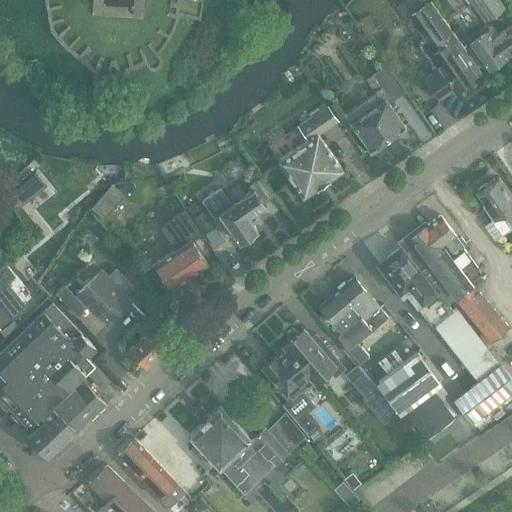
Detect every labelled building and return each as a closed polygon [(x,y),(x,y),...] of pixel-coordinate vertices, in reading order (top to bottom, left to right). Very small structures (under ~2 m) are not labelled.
[(93,0),(93,13),(145,16),(145,0),(93,0)] [(471,0),(486,21),(506,6),(502,0),(471,0)] [(432,1),(412,16),(427,37),(421,41),(419,47),(427,57),(431,54),(438,65),(433,69),(435,73),(426,79),(440,98),(454,88),(456,90),(482,72),(432,1)] [(511,28),(510,26),(498,35),(493,27),(487,31),(484,25),(466,37),(471,43),(472,42),(490,68),(507,57),(505,54),(510,50),(511,53),(511,52),(511,28)] [(371,150),(406,126),(390,104),(404,94),(385,66),(366,79),(375,93),(345,113),(371,150)] [(310,113),(313,117),(298,127),(308,141),(279,161),(304,197),(344,170),(319,133),(338,120),(328,106),(321,111),(319,107),(310,113)] [(274,195),(262,176),(251,184),(254,189),(245,194),(238,184),(225,193),(221,187),(204,199),(215,216),(220,213),(240,241),(258,229),(249,215),(265,204),(264,202),(274,195)] [(503,214),(511,226),(511,199),(497,178),(477,192),(485,204),(483,206),(493,221),(503,214)] [(124,195),(111,185),(92,208),(104,220),(124,195)] [(204,211),(202,213),(194,202),(186,208),(203,232),(214,225),(204,211)] [(202,234),(185,208),(159,226),(175,248),(154,263),(171,288),(207,263),(192,241),(202,234)] [(440,215),(423,228),(437,245),(433,248),(439,255),(442,252),(444,256),(445,255),(455,267),(458,265),(473,283),(483,275),(462,247),(465,244),(461,238),(459,239),(440,215)] [(216,228),(206,235),(215,247),(225,241),(216,228)] [(400,246),(378,262),(400,291),(404,289),(431,326),(433,325),(452,310),(452,309),(447,303),(455,297),(473,283),(458,265),(455,267),(445,255),(444,256),(442,252),(439,255),(433,248),(437,245),(423,228),(400,246)] [(3,266),(0,267),(0,287),(0,288),(6,283),(7,283),(13,278),(3,266)] [(117,269),(108,277),(101,270),(77,293),(97,314),(102,309),(112,320),(131,302),(124,295),(133,287),(117,269)] [(324,311),(318,316),(346,348),(346,347),(361,364),(368,357),(357,344),(387,318),(378,307),(379,306),(354,276),(333,294),(319,306),(324,311)] [(0,288),(0,325),(24,306),(6,283),(0,288)] [(473,283),(455,297),(490,340),(507,326),(473,283)] [(57,293),(64,300),(72,292),(65,285),(57,293)] [(28,427),(40,416),(52,405),(81,377),(86,372),(95,364),(88,357),(96,349),(52,303),(44,311),(44,310),(0,352),(0,397),(10,408),(28,427)] [(511,378),(455,306),(452,309),(452,310),(433,325),(477,381),(455,399),(472,421),(511,390),(511,378)] [(129,350),(146,367),(175,339),(150,312),(135,326),(144,335),(129,350)] [(288,349),(314,379),(313,379),(314,380),(328,368),(334,375),(344,367),(337,358),(319,338),(315,341),(311,336),(303,327),(297,332),(295,328),(291,328),(286,332),(286,336),(288,339),(283,344),(288,349)] [(307,411),(314,405),(311,402),(301,390),(313,379),(314,379),(288,349),(277,358),(275,355),(272,358),(266,362),(263,365),(291,397),(282,404),(289,412),(308,435),(319,426),(307,411)] [(378,381),(401,412),(440,383),(417,352),(378,381)] [(102,388),(110,381),(95,364),(86,372),(102,388)] [(366,398),(378,388),(358,364),(346,374),(366,398)] [(83,379),(54,407),(52,405),(40,416),(43,419),(28,434),(46,454),(48,455),(74,430),(76,433),(107,404),(83,379)] [(432,390),(405,411),(424,436),(451,415),(432,390)] [(208,469),(216,462),(245,492),(304,434),(285,412),(268,428),(264,424),(258,430),(237,407),(229,414),(220,404),(190,434),(198,443),(190,450),(208,469)] [(135,438),(118,455),(159,498),(176,481),(135,438)] [(99,508),(102,511),(155,511),(107,465),(89,483),(107,500),(99,508)] [(352,472),(344,478),(353,488),(361,482),(352,472)] [(360,499),(351,489),(341,497),(351,507),(360,499)]
